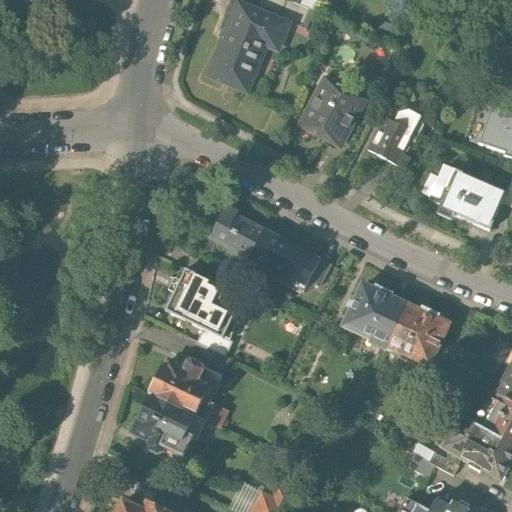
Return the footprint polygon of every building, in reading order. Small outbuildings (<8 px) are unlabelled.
[(286,0),(265,0),(260,11),(292,24),(304,29),(312,11),(286,0)] [(238,2),(207,77),(249,95),(268,48),(280,53),(292,24),(260,11),(238,2)] [(323,79),(297,128),(340,150),(365,102),(323,79)] [(511,116),(491,110),(478,149),(511,159),(511,116)] [(384,119),(368,150),(405,169),(411,158),(394,150),(405,130),(384,119)] [(501,205),(506,194),(446,169),(429,201),(440,207),(436,216),(451,223),(453,217),(489,233),(501,205)] [(506,194),(501,205),(511,210),(511,181),(511,182),(506,194)] [(207,239),(245,260),(261,230),(224,209),(207,239)] [(316,259),(261,230),(245,260),(300,290),(305,280),(316,259)] [(329,266),(316,259),(305,280),(318,287),(329,266)] [(223,292),(181,272),(162,312),(183,322),(204,332),(223,292)] [(340,330),(385,351),(405,306),(360,286),(340,330)] [(451,327),(405,306),(385,351),(430,371),(451,327)] [(198,344),(204,332),(183,322),(177,334),(189,340),(198,344)] [(189,340),(180,358),(222,379),(231,361),(198,344),(189,340)] [(493,361),(511,371),(496,398),(511,406),(511,346),(504,342),(493,361)] [(233,384),(222,379),(180,358),(170,377),(160,372),(146,399),(190,421),(199,402),(207,406),(217,386),(229,392),(233,384)] [(511,446),(511,406),(496,398),(493,396),(476,427),(511,446)] [(182,438),(190,421),(146,399),(128,436),(144,444),(142,448),(144,455),(152,459),(159,458),(161,454),(157,445),(151,442),(159,427),(182,438)] [(212,408),(204,426),(219,433),(227,415),(212,408)] [(503,484),(511,467),(511,446),(476,427),(460,419),(442,451),(503,484)] [(454,477),(460,467),(434,453),(429,464),(411,454),(404,467),(428,480),(436,467),(454,477)] [(243,484),(229,511),(284,511),(293,496),(279,489),(274,500),(243,484)] [(447,507),(436,501),(430,511),(415,511),(408,508),(405,511),(467,511),(450,502),(447,507)] [(142,511),(137,511),(119,503),(114,511),(161,511),(147,504),(142,511)]
